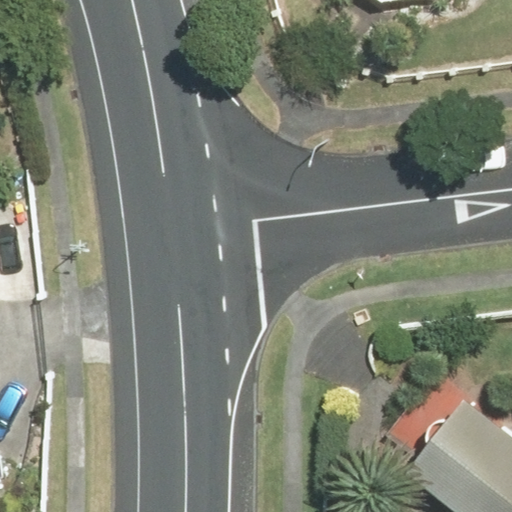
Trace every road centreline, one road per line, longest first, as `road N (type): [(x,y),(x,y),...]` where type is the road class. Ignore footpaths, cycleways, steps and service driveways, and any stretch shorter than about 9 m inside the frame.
road 1 (residential): [(175,230),(511,188)]
road 2 (tertiary): [(175,230),(189,511)]
road 3 (tertiary): [(146,0),(175,230)]
